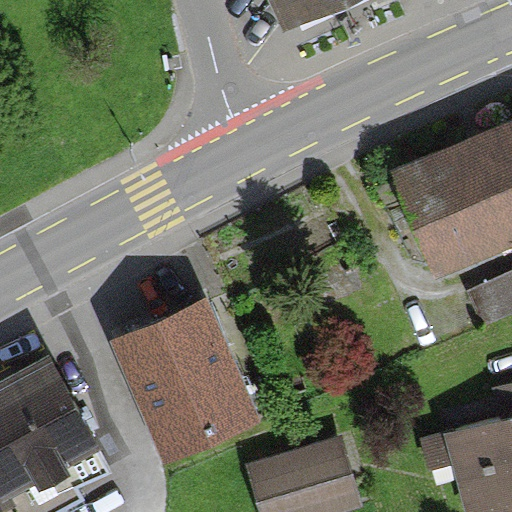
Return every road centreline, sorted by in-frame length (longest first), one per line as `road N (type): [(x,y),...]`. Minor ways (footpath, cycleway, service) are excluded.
road 1 (secondary): [(511,24),(245,154)]
road 2 (secondary): [(245,154),(0,284)]
road 3 (residential): [(245,154),(200,0)]
